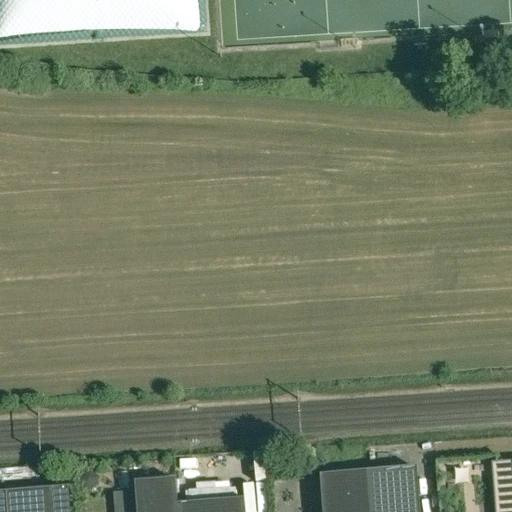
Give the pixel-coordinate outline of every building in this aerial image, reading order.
[(208,0),(0,0),(0,50),(211,37),(208,0)] [(511,511),(511,463),(490,465),(493,511),(511,511)] [(188,493),(199,492),(198,465),(187,466),(188,493)] [(5,482),(31,480),(31,476),(47,475),(46,468),(30,469),(30,468),(4,470),(5,482)] [(420,511),(417,469),(368,473),(370,511),(420,511)] [(370,511),(368,473),(320,477),(322,511),(370,511)] [(176,511),(177,507),(175,481),(134,484),(136,511),(176,511)] [(176,481),(175,481),(177,507),(176,511),(245,511),(244,501),(178,506),(176,481)] [(53,511),(53,491),(26,494),(27,511),(53,511)] [(27,511),(26,494),(6,495),(7,511),(27,511)]
